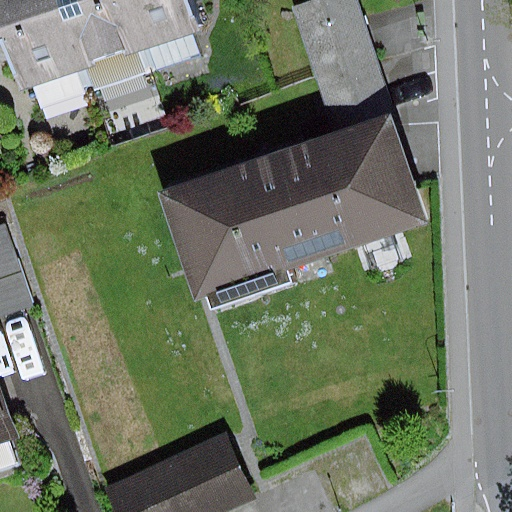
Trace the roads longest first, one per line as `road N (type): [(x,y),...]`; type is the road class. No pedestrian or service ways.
road 1 (residential): [(511,471),(490,131)]
road 2 (residential): [(490,131),(482,0)]
